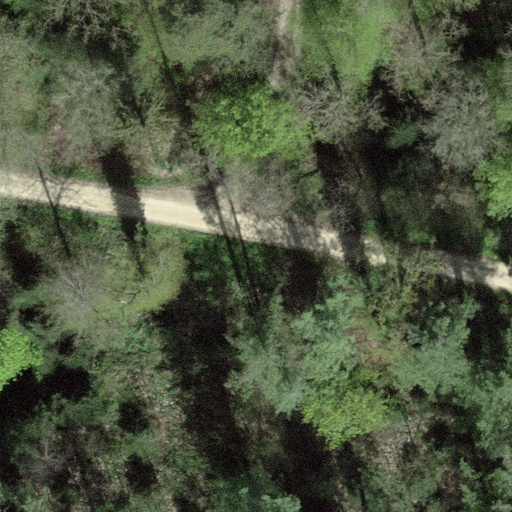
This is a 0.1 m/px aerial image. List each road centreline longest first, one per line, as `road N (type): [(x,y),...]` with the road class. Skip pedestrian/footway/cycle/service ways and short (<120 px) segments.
road 1 (track): [(0,186),(511,283)]
road 2 (track): [(251,232),(289,76),(287,0)]
